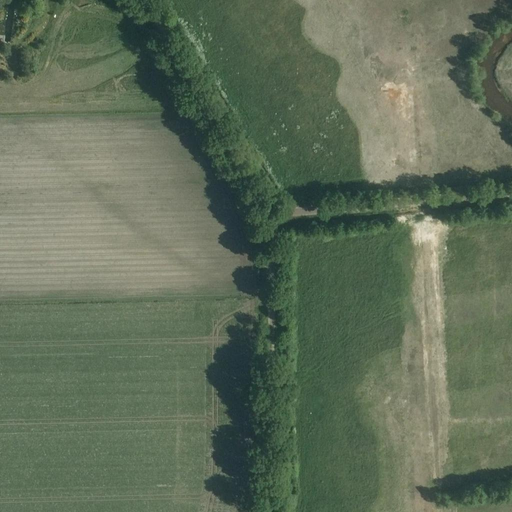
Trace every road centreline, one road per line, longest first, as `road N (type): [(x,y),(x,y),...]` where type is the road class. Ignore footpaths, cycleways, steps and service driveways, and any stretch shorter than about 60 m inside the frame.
road 1 (unclassified): [(266,511),(272,214)]
road 2 (unclassified): [(272,214),(147,0)]
road 3 (unclassified): [(272,214),(511,192)]
